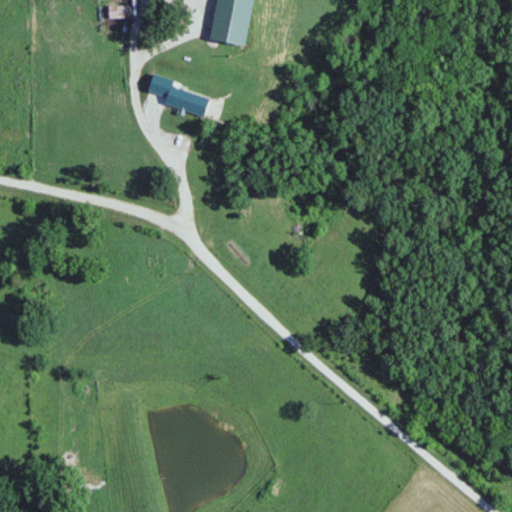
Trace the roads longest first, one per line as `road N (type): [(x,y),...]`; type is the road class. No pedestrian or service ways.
road 1 (residential): [(504,511),(167,212),(0,180)]
road 2 (residential): [(186,225),(186,161),(163,142),(142,91),(141,61),(175,0)]
